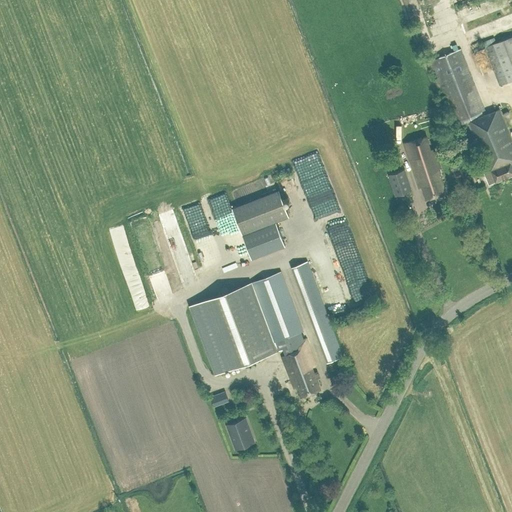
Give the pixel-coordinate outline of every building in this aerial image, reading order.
[(468,14),(485,11),(484,5),(467,9),(468,14)] [(511,35),(484,46),(499,84),(511,79),(511,35)] [(435,58),(461,124),(467,122),(489,174),(486,176),(489,183),(511,173),(511,164),(511,161),(511,160),(511,142),(499,109),(488,114),(462,48),(435,58)] [(487,87),(483,89),(487,98),(491,96),(487,87)] [(423,187),(426,199),(445,192),(442,180),(444,180),(442,175),(438,176),(436,170),(440,169),(434,149),(430,150),(426,136),(404,143),(419,188),(423,187)] [(389,174),(396,195),(412,190),(405,169),(389,174)] [(289,176),(293,192),(301,190),(297,174),(289,176)] [(279,189),(232,207),(242,234),(276,221),(289,215),(279,189)] [(242,234),(251,258),(285,245),(276,221),(242,234)] [(308,260),(292,266),(327,362),(343,357),(308,260)] [(302,331),(304,330),(282,270),(190,305),(216,374),(285,348),(287,354),(282,356),(295,388),(298,386),(301,396),(320,389),(315,376),(318,375),(317,370),(313,372),(311,366),(315,364),(302,331)] [(245,417),(226,424),(235,448),(254,441),(245,417)]
